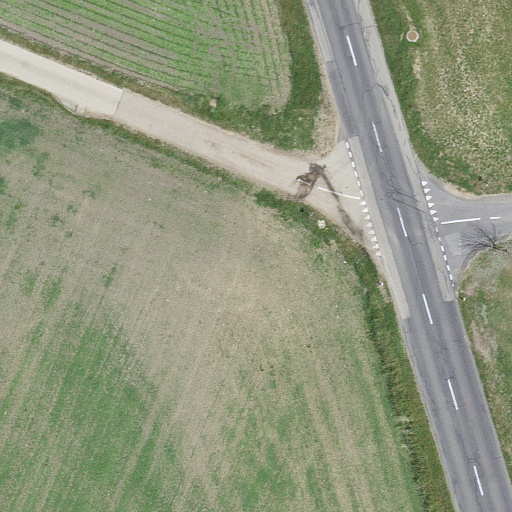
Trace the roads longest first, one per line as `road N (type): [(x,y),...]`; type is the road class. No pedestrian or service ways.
road 1 (track): [(0,56),(398,223),(511,217)]
road 2 (tertiary): [(484,511),(332,0)]
